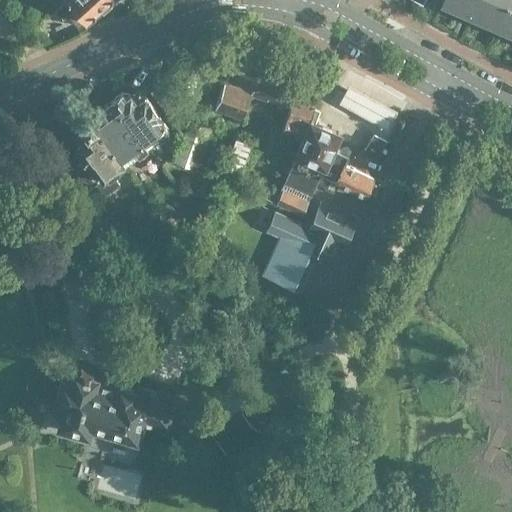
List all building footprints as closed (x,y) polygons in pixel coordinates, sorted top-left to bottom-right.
[(64,0),(63,1),(55,8),(63,18),(69,13),(79,25),(99,8),(104,14),(116,3),(113,0),(64,0)] [(445,0),(497,23),(506,0),(445,0)] [(511,0),(506,0),(497,23),(511,29),(511,0)] [(12,13),(21,22),(31,13),(21,3),(12,13)] [(251,92),(284,104),(292,81),(275,74),(276,72),(261,67),(263,61),(235,51),(215,107),(242,117),(251,92)] [(153,91),(168,112),(172,99),(170,98),(174,78),(172,76),(153,91)] [(113,100),(147,146),(168,131),(139,90),(131,95),(130,94),(121,93),(113,99),(113,100)] [(348,91),(338,108),(385,135),(395,117),(348,91)] [(291,131),(303,135),(303,134),(314,104),(292,97),(280,131),(290,135),(291,131)] [(91,115),(125,162),(147,146),(113,100),(113,99),(91,115)] [(125,162),(91,115),(81,122),(80,130),(81,132),(73,137),(78,144),(77,145),(86,157),(71,168),(106,192),(120,182),(112,171),(125,162)] [(174,160),(195,168),(210,127),(189,119),(174,160)] [(303,134),(303,135),(280,187),(281,188),(278,195),(266,189),(263,196),(302,213),(323,164),(325,165),(331,150),(339,133),(310,120),(303,134)] [(370,150),(382,156),(390,141),(379,135),(370,150)] [(331,150),(325,165),(320,175),(365,195),(373,177),(345,164),(347,157),(331,150)] [(179,166),(174,160),(173,159),(163,168),(168,175),(179,166)] [(312,230),(306,244),(318,250),(329,254),(335,240),(343,244),(355,218),(320,203),(311,223),(309,228),(312,230)] [(311,223),(277,208),(268,228),(281,234),(264,272),(301,288),(318,250),(306,244),(312,230),(309,228),(311,223)] [(91,426),(136,439),(142,419),(163,425),(172,395),(137,385),(135,389),(119,384),(118,388),(94,381),(96,376),(74,370),(71,381),(64,379),(57,401),(64,403),(58,424),(89,433),(91,426)] [(258,431),(239,413),(213,440),(232,458),(258,431)]
